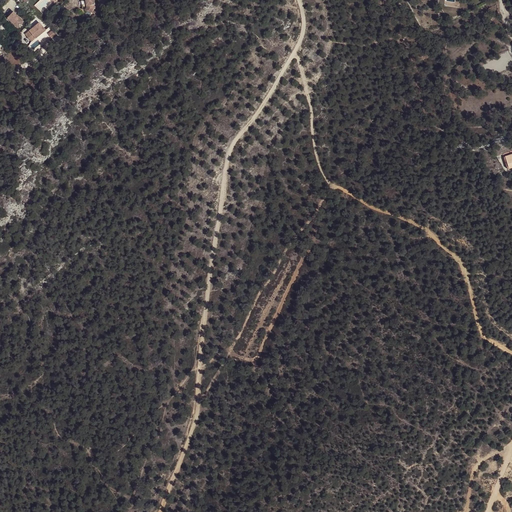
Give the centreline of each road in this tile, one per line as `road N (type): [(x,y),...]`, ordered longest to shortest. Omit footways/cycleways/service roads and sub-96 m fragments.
road 1 (track): [(156,511),(194,417),(230,148),(293,53)]
road 2 (track): [(511,350),(480,332),(463,274),(422,224),(330,183),(293,53)]
